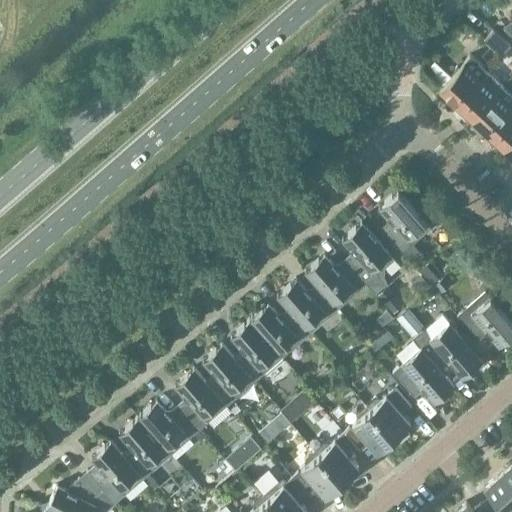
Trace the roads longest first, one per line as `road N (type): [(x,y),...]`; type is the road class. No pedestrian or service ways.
road 1 (residential): [(0,486),(402,132)]
road 2 (secondary): [(0,275),(315,0)]
road 3 (secondary): [(229,0),(0,198)]
road 4 (residential): [(370,511),(511,390)]
road 5 (residential): [(511,243),(425,145),(402,132)]
road 6 (residential): [(453,0),(405,41),(402,132)]
